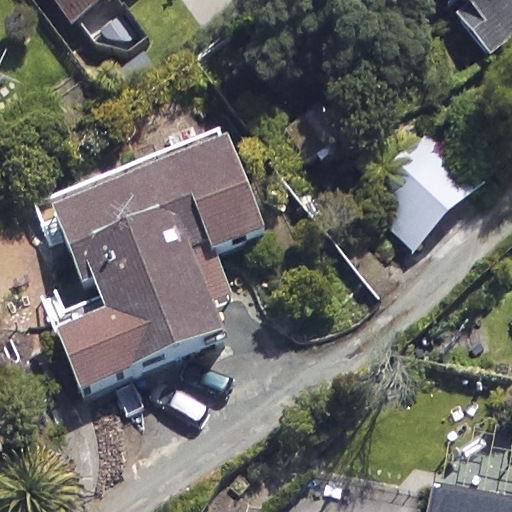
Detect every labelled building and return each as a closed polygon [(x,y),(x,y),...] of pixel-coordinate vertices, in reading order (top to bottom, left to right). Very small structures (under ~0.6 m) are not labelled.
[(111,0),(49,0),(74,30),(111,0)] [(511,39),(511,0),(459,0),(468,12),(458,20),(487,59),(511,39)] [(484,188),(441,141),(371,206),(415,252),(484,188)] [(56,341),(82,403),(224,344),(207,304),(229,294),(215,259),(264,239),(225,147),(50,220),(94,325),(56,341)] [(511,511),(511,508),(432,494),(428,511),(511,511)]
